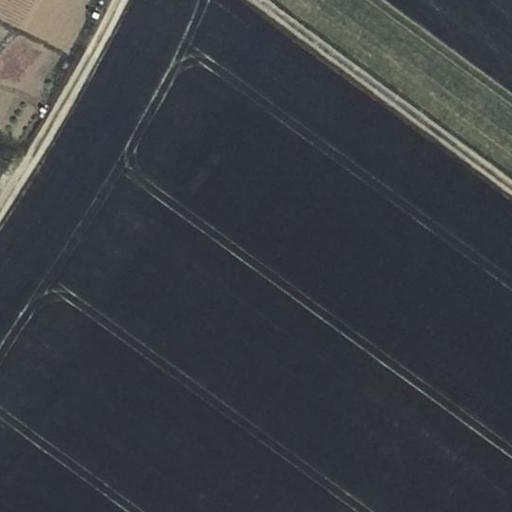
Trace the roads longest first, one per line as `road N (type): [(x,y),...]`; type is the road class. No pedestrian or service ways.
road 1 (track): [(259,0),(511,186)]
road 2 (track): [(121,0),(0,205)]
